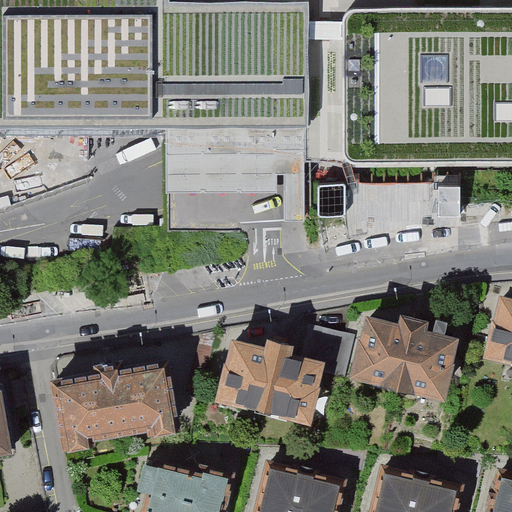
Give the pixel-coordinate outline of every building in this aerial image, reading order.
[(511,0),(0,0),(0,126),(169,126),(169,234),(242,234),(242,224),(273,224),(306,223),(306,161),(322,161),(348,163),(474,163),(474,190),(487,190),(487,224),(511,224),(511,0)] [(319,183),(320,214),(348,213),(347,182),(319,183)] [(440,184),(440,215),(462,215),(462,184),(440,184)] [(511,290),(509,290),(494,349),(511,353),(511,290)] [(405,315),(371,306),(356,366),(447,388),(461,330),(429,322),(432,309),(408,303),(405,315)] [(271,343),(237,335),(222,394),(312,416),(327,359),(294,351),(298,337),(274,331),(271,343)] [(105,364),(59,371),(70,437),(89,434),(87,422),(157,411),(158,422),(177,419),(167,356),(120,363),(119,356),(104,358),(105,364)] [(0,453),(19,450),(8,381),(0,382),(0,453)] [(205,473),(144,459),(138,486),(153,490),(148,511),(221,511),(231,475),(206,469),(205,473)] [(511,511),(511,466),(506,465),(494,511),(511,511)] [(337,511),(344,485),(272,468),(261,511),(337,511)] [(453,511),(459,489),(386,472),(376,511),(453,511)]
